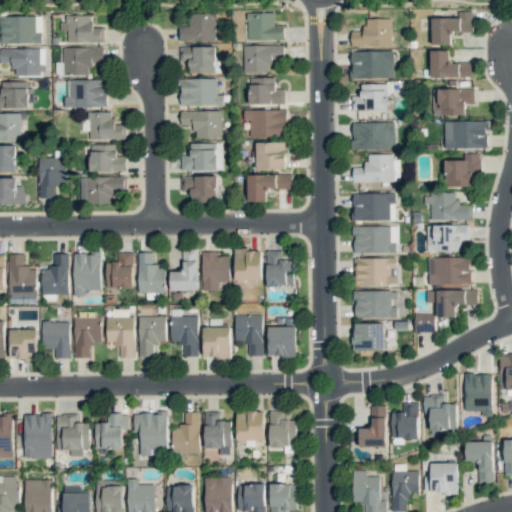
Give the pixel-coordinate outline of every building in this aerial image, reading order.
[(450,44),(450,31),(472,31),(472,10),(457,11),(458,17),(431,18),(432,44),(450,44)] [(248,40),(284,40),(284,25),(274,25),(274,12),(247,12),(248,40)] [(215,41),(215,13),(189,13),(189,26),(179,26),(179,41),(215,41)] [(103,42),(104,27),(91,27),(91,15),(65,14),(65,22),(60,22),(60,30),(67,30),(67,42),(103,42)] [(0,42),(42,43),(42,16),(0,15),(0,42)] [(391,45),(390,18),(364,18),(364,30),(350,31),(351,46),(391,45)] [(244,72),(269,72),(269,61),(284,61),(283,44),(243,45),(244,72)] [(63,47),(63,75),(90,75),(90,64),(105,64),(104,46),(63,47)] [(215,46),(179,46),(179,62),(189,62),(189,73),(220,72),(220,61),(216,61),(215,46)] [(14,75),(47,75),(47,48),(0,48),(0,62),(13,62),(14,75)] [(351,79),(394,78),(393,50),(350,51),(351,79)] [(430,77),(472,76),(471,62),(449,62),(449,50),(430,50),(430,77)] [(275,77),(249,77),(250,104),(284,103),(284,88),(275,89),(275,77)] [(223,105),(223,94),(217,94),(216,78),(179,79),(179,105),(223,105)] [(66,107),(107,107),(107,79),(66,79),(66,107)] [(27,81),(1,82),(2,92),(0,92),(0,107),(30,107),(29,89),(27,89),(27,81)] [(352,110),(388,109),(387,91),(392,91),(392,83),(360,84),(360,95),(351,95),(352,110)] [(432,115),(464,115),(465,103),(473,103),(474,88),(433,88),(432,115)] [(244,110),(244,120),(249,120),(250,137),(286,136),(286,109),(244,110)] [(220,110),(180,111),(181,125),(194,124),(194,138),(221,137),(220,110)] [(112,111),(89,111),(89,139),(124,139),(124,124),(112,124),(112,111)] [(0,113),(0,139),(20,140),(20,113),(0,113)] [(444,121),(444,148),(487,148),(487,120),(444,121)] [(352,122),(352,149),(395,149),(395,122),(352,122)] [(286,168),(286,141),(256,142),(256,169),(286,168)] [(181,155),(181,170),(223,169),(222,143),(190,143),(190,155),(181,155)] [(0,144),(0,171),(16,172),(15,144),(0,144)] [(90,171),(125,171),(125,156),(116,156),(116,144),(90,144),(90,171)] [(445,187),(473,186),(473,173),(480,172),(479,153),(464,153),(464,160),(444,160),(445,187)] [(54,197),(53,184),(67,183),(66,156),(38,157),(40,198),(54,197)] [(292,173),(247,174),(248,201),(267,201),(267,189),(292,188),(292,173)] [(216,176),(181,175),(181,191),(191,191),(191,202),(216,202),(216,176)] [(80,177),(80,203),(113,202),(113,191),(125,191),(124,176),(80,177)] [(0,203),(25,203),(25,186),(16,186),(16,177),(0,177),(0,203)] [(389,220),(389,203),(395,203),(395,192),(351,193),(352,220),(389,220)] [(430,219),(471,220),(471,205),(456,204),(457,193),(424,192),(424,204),(430,204),(430,219)] [(469,239),(469,224),(426,226),(427,252),(461,250),(460,239),(469,239)] [(353,252),(397,253),(397,226),(353,225),(353,252)] [(171,290),(198,290),(197,248),(182,249),(183,270),(170,270),(171,290)] [(234,249),(235,280),(262,280),(261,249),(234,249)] [(267,286),(293,285),(292,259),(281,259),(281,249),(266,250),(267,286)] [(230,282),(229,255),(217,256),(217,251),(201,251),(202,290),(218,290),(218,282),(230,282)] [(101,292),(100,252),(73,252),(74,293),(101,292)] [(105,262),(106,288),(133,287),(132,252),(117,252),(117,262),(105,262)] [(152,252),(138,252),(138,292),(165,292),(165,266),(152,266),(152,252)] [(23,253),(8,254),(10,300),(36,300),(35,267),(24,267),(23,253)] [(69,293),(68,253),(53,253),(54,267),(41,267),(42,294),(69,293)] [(429,284),(471,283),(471,256),(428,257),(429,284)] [(354,285),(397,284),(396,271),(396,257),(354,258),(354,285)] [(437,317),(456,316),(456,304),(477,303),(477,289),(426,290),(426,302),(437,302),(437,317)] [(391,298),(396,298),(396,290),(354,290),(353,317),(396,318),(397,306),(391,306),(391,298)] [(414,332),(435,331),(434,313),(414,314),(414,332)] [(234,341),(248,342),(248,355),(262,355),(263,315),(235,314),(234,341)] [(165,315),(138,316),(139,356),(154,355),(153,343),(166,343),(165,315)] [(198,315),(170,316),(171,343),(183,343),(183,356),(198,356),(198,315)] [(75,357),(89,357),(89,343),(102,343),(101,316),(74,317),(75,357)] [(120,356),(134,356),(133,316),(106,317),(106,343),(119,343),(120,356)] [(42,348),(55,348),(55,357),(70,357),(69,321),(42,321),(42,348)] [(384,350),(383,323),(352,323),(353,351),(384,350)] [(202,327),(204,357),(231,356),(230,326),(202,327)] [(295,356),(295,326),(268,326),(268,356),(295,356)] [(10,329),(10,360),(37,359),(36,328),(10,329)] [(511,353),(499,354),(500,389),(511,388),(511,353)] [(481,410),(482,416),(492,416),(491,373),(464,374),(465,411),(481,410)] [(456,403),(444,403),(444,395),(423,394),(423,415),(430,415),(429,428),(456,429),(456,403)] [(391,412),(391,439),(418,438),(417,401),(402,402),(402,412),(391,412)] [(387,446),(385,405),(370,405),(371,427),(359,428),(359,447),(387,446)] [(263,410),(236,411),(237,441),(264,440),(263,410)] [(269,446),(296,446),(296,419),(284,419),(284,410),(269,410),(269,446)] [(172,426),(172,452),(199,453),(200,412),(184,411),(184,426),(172,426)] [(204,448),(218,448),(219,454),(231,454),(230,421),(219,421),(219,411),(204,412),(204,448)] [(167,449),(167,412),(133,413),(134,432),(140,432),(141,455),(156,455),(156,449),(167,449)] [(0,456),(13,457),(12,414),(0,413),(0,456)] [(52,457),(51,413),(23,414),(24,458),(52,457)] [(122,448),(122,429),(129,429),(128,413),(107,413),(107,422),(95,422),(95,448),(122,448)] [(57,414),(56,450),(70,450),(70,455),(82,456),(82,448),(89,448),(89,422),(77,422),(77,414),(57,414)] [(503,475),(511,475),(511,439),(504,440),(503,475)] [(493,481),(492,441),(465,441),(466,461),(478,461),(478,482),(493,481)] [(457,493),(457,462),(430,462),(430,476),(424,476),(424,492),(457,493)] [(379,475),(367,476),(366,470),(352,470),(353,503),(365,503),(365,511),(385,511),(386,500),(379,500),(379,475)] [(391,471),(392,511),(408,511),(408,492),(419,492),(419,470),(391,471)] [(0,511),(7,511),(7,509),(18,509),(18,476),(0,475),(0,511)] [(204,477),(204,511),(232,511),(231,477),(204,477)] [(155,511),(155,484),(138,484),(138,478),(128,478),(128,511),(155,511)] [(51,511),(52,479),(25,479),(24,511),(51,511)] [(123,511),(122,483),(96,484),(96,511),(123,511)] [(285,511),(285,510),(296,510),(296,484),(270,483),(269,511),(285,511)] [(193,511),(193,484),(167,485),(167,511),(169,511),(179,511),(178,511),(193,511)] [(264,511),(264,484),(237,485),(238,510),(250,509),(250,511),(264,511)] [(90,511),(91,493),(80,492),(81,486),(64,486),(63,511),(90,511)]
